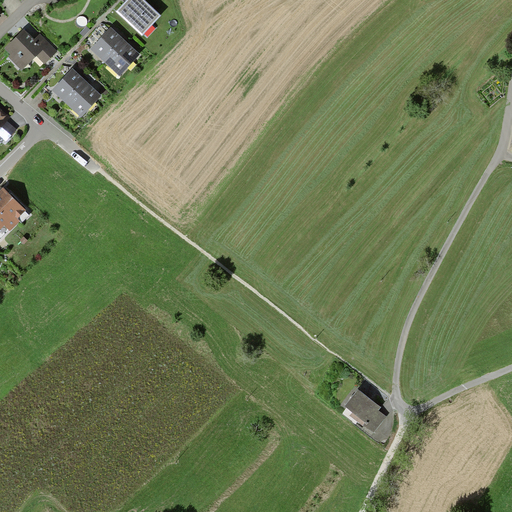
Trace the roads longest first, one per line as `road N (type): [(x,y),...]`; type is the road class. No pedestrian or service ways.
road 1 (residential): [(511,89),(502,145),(403,338),(396,398),(407,416)]
road 2 (residential): [(0,87),(44,124),(0,169)]
